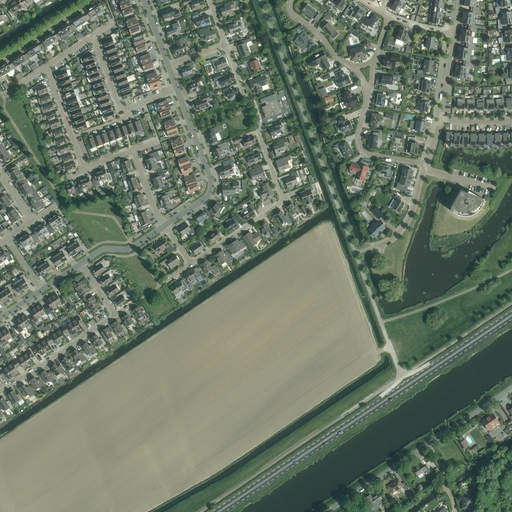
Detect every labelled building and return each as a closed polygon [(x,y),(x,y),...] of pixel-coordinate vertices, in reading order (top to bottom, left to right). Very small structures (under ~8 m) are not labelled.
[(13,4),(18,11),(23,8),(24,10),(27,8),(24,3),(21,4),(18,0),(16,0),(15,1),(15,2),(13,4)] [(119,2),(122,10),(131,6),(129,0),(115,0),(117,3),(119,2)] [(184,5),(187,4),(188,6),(189,7),(192,6),(193,10),(204,6),(201,0),(197,0),(191,2),(190,0),(186,0),(183,1),(184,5)] [(332,0),(331,2),(337,7),(336,8),(341,12),(344,8),(342,7),(347,0),(332,0)] [(394,0),(393,4),(401,8),(404,4),(396,0),(394,0)] [(472,10),(479,11),(480,8),(476,7),(476,2),(465,0),(464,6),(465,6),(473,7),(472,10)] [(495,11),(502,10),(502,7),(510,6),(509,0),(498,2),(497,2),(497,8),(495,8),(495,11)] [(231,9),(235,8),(232,2),(226,4),(227,7),(221,9),(223,16),(229,14),(230,16),(233,15),(231,9)] [(92,7),(97,15),(105,10),(102,6),(100,3),(98,5),(97,4),(92,7)] [(12,19),(15,17),(17,15),(15,13),(18,11),(13,4),(11,5),(11,4),(8,6),(11,11),(8,13),(12,19)] [(308,4),(307,5),(302,11),(311,18),(317,11),(308,4)] [(391,10),(399,13),(401,8),(393,4),(391,7),(392,8),(391,10)] [(131,6),(122,10),(125,17),(134,14),(131,6)] [(97,15),(92,7),(87,11),(89,15),(87,16),(90,20),(92,24),(95,23),(92,18),(97,15)] [(363,12),(363,11),(361,10),(361,9),(359,8),(358,8),(357,7),(355,10),(354,10),(352,12),(350,10),(347,15),(351,18),(352,16),(358,20),(359,17),(361,17),(361,15),(361,14),(363,12)] [(176,18),(180,17),(178,10),(174,12),(173,9),(161,13),(164,20),(175,16),(176,18)] [(479,11),(472,10),(472,13),(464,12),(463,18),(474,20),(474,19),(475,14),(479,15),(479,11)] [(502,10),(495,11),(496,15),(500,14),(501,20),(511,18),(511,17),(511,12),(503,13),(502,10)] [(319,13),(314,19),(317,22),(322,16),(319,13)] [(77,17),(82,25),(90,20),(87,16),(85,18),(82,14),(77,17)] [(195,19),(198,27),(210,23),(207,15),(200,17),(199,14),(192,17),(193,20),(195,19)] [(368,26),(374,30),(379,20),(373,16),(370,20),(367,19),(364,25),(367,27),(368,26)] [(72,26),(74,30),(82,25),(77,17),(72,21),(74,24),(72,26)] [(128,28),(138,24),(135,17),(126,20),(128,28)] [(239,31),(243,29),(240,22),(241,22),(240,18),(233,20),(235,24),(228,26),(231,35),(239,31)] [(470,28),(477,29),(477,26),(475,25),(476,20),(474,19),(474,20),(463,18),(462,24),(470,25),(470,28)] [(498,20),(499,26),(498,26),(498,29),(505,28),(505,25),(511,24),(511,18),(501,20),(498,20)] [(176,28),(179,27),(177,22),(172,24),(173,27),(166,30),(169,37),(178,33),(176,28)] [(328,23),(323,28),(330,36),(336,31),(328,23)] [(62,27),(67,35),(74,30),(72,26),(70,27),(67,24),(62,27)] [(138,24),(128,28),(131,36),(141,32),(138,24)] [(57,36),(59,40),(67,35),(62,27),(57,30),(59,34),(57,36)] [(477,29),(470,28),(470,31),(461,30),(462,30),(461,30),(460,36),(472,37),(472,32),(477,32),(477,29)] [(505,28),(498,29),(498,33),(501,32),(502,38),(511,36),(511,30),(505,31),(505,28)] [(403,42),(403,43),(407,44),(409,37),(406,36),(407,32),(400,29),(396,39),(403,42)] [(213,42),(218,40),(214,31),(208,33),(207,30),(199,33),(202,39),(206,38),(207,41),(212,39),(213,42)] [(308,50),(314,44),(311,42),(312,41),(309,39),(307,38),(308,37),(304,32),(300,36),(296,39),(299,42),(299,43),(300,43),(302,46),(301,47),(303,50),(306,47),(308,50)] [(47,37),(52,45),(59,40),(57,36),(54,37),(52,33),(47,37)] [(135,46),(145,43),(142,35),(132,38),(135,46)] [(468,46),(475,47),(475,44),(473,43),(473,37),(472,37),(460,36),(460,42),(468,43),(468,46)] [(500,44),(501,47),(508,46),(507,43),(511,42),(511,36),(502,38),(503,43),(500,44)] [(42,45),(44,49),(52,45),(47,37),(41,40),(44,44),(42,45)] [(427,37),(426,48),(433,49),(433,50),(437,50),(438,43),(434,43),(435,38),(427,37)] [(105,48),(114,45),(112,39),(100,43),(101,46),(104,45),(105,48)] [(176,55),(187,51),(185,44),(184,44),(182,39),(176,41),(178,47),(173,48),(176,55)] [(246,43),(251,41),(250,39),(241,42),(242,45),(237,46),(242,58),(250,55),(246,43)] [(368,48),(371,43),(366,40),(363,45),(365,46),(364,47),(351,50),(352,53),(351,53),(350,54),(351,56),(352,57),(353,56),(353,59),(366,56),(364,49),(365,49),(366,47),(368,48)] [(32,47),(37,54),(44,49),(42,45),(39,47),(37,43),(32,47)] [(145,43),(135,46),(138,54),(148,50),(145,43)] [(117,52),(114,45),(105,48),(107,52),(104,53),(105,56),(117,52)] [(458,54),(471,56),(472,50),(474,50),(475,47),(468,46),(467,49),(459,48),(458,54)] [(511,48),(508,49),(508,46),(501,47),(501,50),(505,50),(506,55),(511,54),(511,48)] [(27,55),(29,59),(37,54),(32,47),(26,50),(29,54),(27,55)] [(110,61),(119,58),(117,52),(105,56),(106,59),(109,58),(110,61)] [(324,70),(330,66),(326,60),(327,59),(322,52),(310,59),(315,66),(320,63),(324,70)] [(17,56),(22,64),(29,59),(27,55),(24,57),(22,53),(17,56)] [(142,64),(152,61),(149,53),(139,57),(142,64)] [(83,64),(85,63),(97,59),(95,56),(93,57),(91,54),(82,57),(83,57),(81,58),(80,59),(82,63),(83,64)] [(465,64),(472,65),(473,61),(470,61),(471,56),(458,54),(457,60),(466,61),(465,64)] [(503,61),(503,65),(510,64),(510,61),(511,60),(511,54),(506,55),(504,55),(505,61),(503,61)] [(400,56),(392,55),(391,59),(384,58),(383,66),(387,66),(387,67),(388,68),(390,68),(390,67),(391,67),(395,67),(395,61),(399,62),(400,56)] [(11,65),(14,69),(22,64),(17,56),(11,60),(14,64),(11,65)] [(119,58),(110,61),(111,65),(109,66),(110,69),(122,65),(119,58)] [(218,70),(228,66),(225,59),(219,61),(218,58),(211,61),(212,64),(216,62),(218,70)] [(97,59),(85,63),(87,70),(96,67),(95,63),(98,62),(97,59)] [(251,74),(261,70),(258,60),(255,61),(254,59),(243,62),(245,66),(248,65),(251,74)] [(152,61),(142,64),(145,72),(154,69),(152,61)] [(425,61),(424,72),(432,73),(432,69),(433,69),(434,66),(433,66),(433,62),(425,61)] [(14,69),(11,65),(9,67),(7,63),(1,66),(7,74),(14,69)] [(184,77),(189,75),(189,77),(190,78),(191,78),(193,77),(193,76),(193,74),(193,73),(191,67),(193,66),(192,63),(186,65),(187,68),(181,70),(184,77)] [(456,72),(468,73),(467,73),(467,68),(472,68),(472,65),(465,64),(465,67),(457,66),(457,65),(456,65),(456,72)] [(511,66),(511,67),(510,64),(503,65),(504,68),(506,68),(507,73),(507,74),(511,72),(511,66)] [(122,65),(110,69),(111,72),(114,71),(115,74),(124,71),(122,65)] [(58,77),(60,80),(69,77),(66,70),(67,70),(66,67),(60,70),(61,72),(54,75),(56,78),(58,77)] [(96,67),(87,70),(90,76),(101,72),(100,69),(97,70),(96,67)] [(115,82),(126,77),(124,71),(115,74),(116,78),(113,79),(115,82)] [(149,82),(158,79),(155,71),(146,75),(149,82)] [(268,84),(265,76),(271,74),(270,71),(260,75),(261,78),(249,82),(252,90),(253,89),(255,94),(261,92),(259,87),(268,84)] [(346,85),(351,83),(348,75),(345,77),(344,74),(342,71),(336,74),(338,79),(336,80),(339,88),(343,86),(344,86),(346,86),(346,85)] [(92,83),(101,80),(100,76),(103,75),(101,72),(90,76),(92,83)] [(463,82),(470,83),(470,79),(468,79),(468,73),(456,72),(455,78),(455,77),(463,79),(463,82)] [(222,87),(232,83),(229,76),(222,78),(221,74),(213,77),(215,83),(220,81),(222,87)] [(398,82),(398,76),(392,75),(392,78),(383,76),(382,80),(381,80),(380,85),(386,85),(386,84),(392,85),(393,81),(398,82)] [(69,77),(60,80),(61,84),(58,85),(59,88),(71,83),(69,77)] [(126,77),(115,82),(116,85),(119,84),(120,87),(129,84),(126,77)] [(158,79),(149,82),(152,90),(161,87),(158,79)] [(101,80),(92,83),(94,89),(106,85),(105,82),(102,83),(101,80)] [(422,90),(421,92),(429,93),(430,82),(423,81),(422,87),(421,87),(421,88),(421,89),(422,90)] [(71,83),(59,88),(60,91),(63,90),(64,93),(73,90),(71,83)] [(129,84),(120,87),(121,91),(118,92),(119,95),(131,90),(129,84)] [(198,95),(205,93),(203,87),(198,88),(198,87),(197,84),(194,85),(194,84),(188,86),(191,94),(197,92),(198,95)] [(97,96),(106,92),(105,89),(107,88),(106,85),(94,89),(97,96)] [(44,94),(44,95),(49,93),(47,87),(42,89),(41,86),(34,88),(36,94),(38,93),(39,96),(44,94)] [(227,92),(229,99),(230,98),(230,101),(236,99),(235,97),(238,95),(236,89),(230,91),(229,88),(223,90),(224,93),(227,92)] [(73,90),(64,93),(66,96),(63,98),(64,101),(76,96),(73,90)] [(131,90),(119,95),(121,98),(123,97),(125,100),(134,97),(131,90)] [(354,105),(359,103),(356,96),(352,98),(349,91),(338,96),(341,103),(345,101),(347,108),(351,106),(352,107),(354,106),(354,105)] [(106,92),(97,96),(99,102),(111,98),(110,95),(107,96),(106,92)] [(41,101),(43,104),(47,103),(52,101),(50,95),(45,97),(44,95),(44,94),(39,96),(37,97),(39,102),(41,101)] [(275,115),(282,113),(275,94),(265,98),(266,102),(267,102),(268,104),(266,105),(267,106),(262,108),(266,119),(271,117),(270,112),(274,111),(275,115)] [(508,97),(503,98),(503,109),(504,109),(509,108),(509,110),(511,109),(511,94),(508,95),(508,97)] [(207,102),(209,101),(207,95),(201,97),(203,100),(195,103),(197,111),(208,107),(207,102)] [(377,105),(384,106),(385,96),(378,95),(377,105)] [(464,109),(464,98),(465,98),(465,95),(461,95),(461,98),(455,97),(454,108),(459,109),(459,110),(464,111),(464,109)] [(499,98),(493,98),(494,109),(499,109),(499,111),(504,110),(504,109),(503,109),(503,98),(503,95),(499,95),(499,98)] [(76,96),(64,101),(65,104),(68,103),(69,106),(78,103),(76,96)] [(464,109),(469,109),(469,111),(474,111),(474,110),(474,99),(474,96),(470,96),(470,98),(465,98),(464,98),(464,109)] [(474,110),(479,110),(479,111),(484,111),(484,110),(484,99),(484,96),(480,96),(480,99),(474,99),(474,110)] [(484,99),(484,110),(489,109),(489,111),(494,111),(494,109),(493,98),(493,96),(489,96),(489,98),(484,99)] [(99,102),(102,109),(111,105),(109,102),(112,101),(111,98),(99,102)] [(428,113),(429,103),(424,102),(425,99),(419,98),(418,105),(421,105),(420,112),(428,113)] [(159,111),(169,108),(166,100),(156,103),(159,111)] [(45,110),(46,113),(50,111),(55,110),(53,104),(48,106),(47,103),(43,104),(40,105),(42,111),(45,110)] [(78,103),(69,106),(70,109),(68,110),(69,114),(81,109),(78,103)] [(102,109),(104,115),(116,111),(115,108),(112,109),(111,105),(102,109)] [(169,108),(159,111),(162,119),(172,115),(169,108)] [(81,109),(69,114),(70,117),(73,116),(74,119),(83,116),(81,109)] [(48,118),(49,121),(53,120),(58,118),(56,112),(51,114),(50,111),(46,113),(43,114),(45,119),(48,118)] [(116,111),(104,115),(106,122),(115,118),(114,115),(117,114),(116,111)] [(372,114),(371,124),(376,125),(380,126),(381,122),(382,116),(372,114)] [(83,116),(74,119),(75,122),(72,123),(74,126),(85,122),(83,116)] [(342,132),(352,128),(349,121),(345,122),(344,120),(345,120),(344,117),(338,120),(340,125),(339,125),(342,132)] [(166,130),(176,126),(173,118),(163,122),(166,130)] [(425,123),(426,120),(418,118),(418,121),(417,121),(417,122),(414,121),(412,129),(415,130),(415,131),(424,133),(426,123),(425,123)] [(51,127),(52,130),(56,128),(61,126),(59,121),(54,122),(53,120),(49,121),(47,122),(49,127),(51,127)] [(131,121),(136,136),(136,135),(135,133),(142,130),(139,121),(135,122),(134,120),(131,121)] [(125,126),(129,135),(130,138),(136,136),(131,121),(128,122),(129,125),(125,126)] [(85,122),(74,126),(75,130),(78,129),(79,132),(88,129),(85,122)] [(279,128),(282,127),(280,122),(274,124),(275,127),(269,130),(272,136),(281,133),(279,128)] [(118,126),(122,137),(129,135),(125,126),(122,127),(121,124),(118,126)] [(113,131),(116,140),(122,137),(118,126),(115,127),(116,130),(113,131)] [(176,126),(166,130),(169,137),(179,134),(176,126)] [(59,137),(64,135),(62,129),(57,131),(56,128),(52,130),(50,131),(52,136),(54,135),(55,138),(59,137)] [(210,144),(217,141),(214,132),(215,131),(214,128),(207,131),(208,134),(206,135),(210,144)] [(116,140),(113,131),(109,132),(108,129),(105,130),(109,142),(116,140)] [(100,136),(103,145),(109,142),(105,130),(102,132),(103,134),(100,136)] [(445,136),(444,140),(445,140),(446,140),(445,144),(450,144),(450,147),(454,148),(454,145),(455,134),(455,132),(451,132),(451,133),(446,133),(446,137),(445,137),(445,136)] [(454,145),(458,145),(458,148),(462,148),(462,145),(463,134),(463,133),(459,132),(459,134),(455,134),(454,145)] [(499,134),(495,134),(495,145),(496,145),(500,145),(500,148),(504,148),(504,145),(503,134),(503,132),(499,133),(499,134)] [(507,134),(503,134),(504,145),(508,144),(508,147),(511,147),(511,144),(511,133),(511,132),(507,132),(507,134)] [(369,147),(376,148),(377,139),(380,140),(380,134),(374,133),(373,137),(370,136),(369,147)] [(462,145),(467,145),(467,148),(471,148),(471,145),(470,145),(471,135),(471,133),(467,133),(467,134),(463,134),(462,145)] [(470,145),(471,145),(475,146),(475,149),(479,149),(479,146),(479,135),(479,133),(475,133),(475,135),(471,135),(470,145)] [(483,135),(479,135),(479,146),(483,146),(483,149),(487,149),(487,146),(487,135),(487,133),(483,133),(483,135)] [(491,134),(487,135),(487,146),(492,145),(492,148),(496,148),(496,145),(495,145),(495,134),(495,133),(491,133),(491,134)] [(92,135),(96,147),(103,145),(100,136),(96,137),(95,134),(92,135)] [(96,147),(92,135),(89,136),(90,139),(87,140),(90,149),(96,147)] [(245,147),(256,143),(254,136),(243,140),(245,147)] [(57,143),(58,147),(62,145),(63,145),(68,143),(65,137),(60,139),(59,137),(55,138),(53,139),(55,144),(57,143)] [(173,149),(183,145),(180,138),(170,141),(173,149)] [(409,154),(417,155),(418,144),(414,143),(415,138),(409,138),(408,143),(411,143),(409,154)] [(284,147),(288,145),(286,139),(279,141),(280,145),(274,147),(277,156),(282,155),(280,152),(285,150),(284,147)] [(228,142),(224,143),(217,146),(218,149),(213,151),(216,160),(224,157),(222,151),(230,148),(228,142)] [(346,158),(353,153),(347,142),(342,145),(340,142),(334,146),(336,149),(339,147),(344,155),(344,154),(346,157),(345,158),(346,158)] [(56,147),(58,153),(57,153),(57,154),(58,155),(58,156),(59,156),(61,155),(66,153),(66,154),(71,152),(68,146),(63,148),(63,145),(62,145),(58,147),(56,147)] [(183,145),(173,149),(176,157),(186,153),(183,145)] [(11,158),(12,157),(10,155),(9,155),(6,151),(0,155),(0,157),(2,161),(3,160),(5,162),(11,158)] [(250,165),(262,160),(259,153),(254,155),(253,154),(252,151),(244,154),(246,158),(248,158),(250,165)] [(145,161),(147,166),(156,163),(158,162),(157,158),(158,157),(156,152),(150,154),(152,158),(145,161)] [(63,160),(64,163),(69,162),(74,160),(72,154),(67,156),(66,154),(66,153),(61,155),(59,156),(61,161),(63,160)] [(180,167),(190,164),(187,156),(177,160),(180,167)] [(287,161),(291,160),(289,156),(282,159),(283,162),(277,165),(279,168),(278,168),(280,174),(285,172),(284,170),(290,168),(287,161)] [(122,169),(131,166),(129,160),(124,162),(123,159),(116,162),(117,163),(116,163),(117,165),(118,165),(120,164),(122,169)] [(231,168),(234,167),(231,159),(225,161),(227,166),(219,169),(222,177),(233,173),(231,168)] [(70,165),(69,162),(64,163),(62,164),(64,170),(66,169),(68,172),(77,169),(75,163),(70,165)] [(156,163),(147,166),(149,171),(156,169),(157,171),(163,169),(161,164),(157,166),(156,163)] [(190,164),(180,167),(183,175),(184,175),(188,173),(193,171),(190,164)] [(366,172),(368,167),(359,165),(359,166),(352,164),(350,170),(357,172),(355,178),(364,181),(365,176),(366,176),(368,176),(368,174),(367,172),(366,172)] [(378,173),(379,173),(380,174),(381,174),(382,174),(383,174),(387,175),(386,177),(391,178),(392,171),(390,171),(390,168),(380,165),(378,173)] [(14,178),(22,172),(22,171),(20,172),(16,166),(10,170),(12,172),(10,173),(14,178)] [(123,179),(130,176),(129,174),(134,172),(131,166),(122,169),(124,173),(121,174),(123,179)] [(105,169),(99,171),(103,180),(108,178),(109,181),(112,180),(110,173),(107,174),(105,169)] [(262,181),(266,179),(263,169),(257,172),(256,169),(249,171),(253,181),(261,178),(262,181)] [(412,178),(413,171),(404,169),(402,174),(399,173),(398,178),(401,179),(400,184),(398,183),(396,189),(406,191),(407,186),(409,187),(411,181),(412,178)] [(93,180),(93,181),(95,186),(100,185),(104,184),(103,180),(99,171),(94,174),(95,179),(93,180)] [(20,184),(26,180),(21,174),(23,173),(22,172),(14,178),(17,182),(18,182),(20,184)] [(154,185),(163,181),(162,178),(165,177),(164,172),(158,174),(159,177),(152,180),(154,185)] [(296,178),(298,177),(297,172),(290,174),(292,177),(285,180),(288,190),(293,188),(292,185),(298,183),(296,178)] [(187,186),(197,182),(194,174),(189,176),(185,178),(184,178),(187,186)] [(130,176),(123,179),(124,182),(127,181),(129,186),(138,183),(136,177),(131,179),(130,176)] [(83,180),(86,189),(92,186),(93,189),(96,188),(95,186),(93,181),(91,182),(89,177),(83,180)] [(26,180),(20,184),(21,186),(20,187),(23,192),(32,186),(31,185),(30,186),(26,180)] [(76,188),(79,195),(84,193),(83,190),(86,189),(83,180),(77,182),(79,187),(76,188)] [(163,181),(154,185),(156,190),(163,187),(164,190),(169,188),(168,184),(164,186),(163,181)] [(188,194),(190,193),(199,190),(197,182),(187,186),(189,190),(187,191),(187,193),(188,194)] [(234,190),(239,189),(238,182),(227,183),(227,186),(226,186),(227,188),(223,188),(223,196),(228,195),(234,194),(234,190)] [(138,183),(129,186),(131,192),(128,193),(129,195),(129,196),(136,193),(135,190),(140,189),(138,183)] [(267,198),(273,195),(269,186),(268,183),(262,185),(264,191),(260,193),(262,198),(267,196),(267,198)] [(79,195),(76,188),(74,189),(72,184),(66,186),(69,195),(73,194),(74,196),(79,195)] [(32,186),(23,192),(26,196),(27,196),(29,198),(35,194),(31,187),(32,186)] [(311,200),(314,199),(311,191),(313,190),(311,186),(304,188),(305,191),(300,193),(302,198),(305,203),(305,202),(306,205),(312,203),(311,200)] [(161,204),(170,200),(168,196),(172,195),(171,191),(165,193),(166,196),(159,198),(161,204)] [(459,194),(453,205),(450,210),(451,211),(453,212),(454,213),(455,214),(457,215),(458,216),(460,216),(461,217),(463,217),(465,217),(466,217),(468,217),(469,216),(471,216),(473,215),(474,215),(475,214),(477,213),(478,212),(479,211),(480,209),(481,208),(482,207),(483,205),(483,203),(484,201),(484,200),(483,200),(468,192),(467,195),(464,193),(460,192),(459,194)] [(129,198),(130,198),(131,201),(134,200),(135,203),(144,200),(142,194),(137,196),(136,193),(129,196),(129,195),(128,196),(129,198)] [(35,194),(29,198),(31,200),(29,201),(32,206),(40,201),(35,194)] [(397,202),(392,209),(399,213),(404,203),(400,201),(401,198),(396,195),(393,200),(397,202)] [(0,210),(0,212),(1,214),(7,211),(5,208),(11,204),(8,200),(0,205),(2,209),(0,210)] [(135,213),(140,211),(142,210),(141,207),(146,206),(144,200),(135,203),(137,209),(134,210),(135,213)] [(170,200),(161,204),(163,209),(170,206),(171,209),(176,207),(175,203),(171,204),(170,200)] [(40,201),(32,206),(35,210),(37,210),(38,212),(44,208),(40,201)] [(214,205),(213,207),(210,208),(214,215),(217,213),(219,214),(224,207),(225,207),(226,205),(223,203),(222,206),(217,203),(215,205),(214,205)] [(253,212),(255,210),(251,203),(248,205),(250,209),(242,215),(246,220),(255,214),(253,212)] [(300,213),(303,212),(304,215),(307,213),(303,207),(300,209),(298,210),(296,205),(294,207),(292,204),(287,207),(292,215),(296,212),(297,215),(300,213)] [(379,219),(384,214),(377,207),(372,212),(379,219)] [(9,219),(17,213),(14,209),(8,213),(7,211),(1,214),(3,217),(7,215),(9,219)] [(137,215),(139,221),(148,217),(146,212),(141,213),(140,211),(135,213),(133,213),(134,216),(137,215)] [(289,223),(291,222),(287,215),(285,217),(281,211),(275,216),(281,225),(284,223),(287,221),(289,223)] [(204,222),(213,219),(207,212),(205,213),(204,212),(195,218),(199,224),(204,221),(204,222)] [(17,213),(9,219),(12,223),(20,218),(17,213)] [(239,222),(235,216),(232,213),(229,215),(232,218),(230,219),(232,221),(226,225),(226,226),(227,227),(226,228),(226,229),(226,230),(227,230),(228,230),(230,231),(237,226),(236,224),(239,222)] [(52,217),(58,225),(63,222),(65,225),(67,223),(66,222),(65,220),(63,218),(61,220),(57,214),(52,217)] [(49,228),(53,233),(55,231),(53,229),(58,225),(52,217),(47,220),(51,226),(49,228)] [(148,217),(139,221),(141,226),(138,227),(140,230),(146,228),(145,225),(150,223),(148,217)] [(382,233),(381,232),(385,228),(383,227),(384,225),(382,222),(380,224),(379,222),(376,224),(374,223),(370,227),(372,228),(369,231),(371,233),(369,234),(372,237),(373,235),(375,237),(378,234),(380,235),(382,233)] [(38,227),(43,235),(48,232),(50,235),(53,233),(49,228),(47,229),(43,223),(38,227)] [(264,236),(265,236),(271,232),(265,223),(259,227),(263,233),(262,234),(264,236)] [(193,234),(196,232),(193,227),(190,229),(187,224),(178,229),(182,235),(188,231),(190,234),(192,233),(193,234)] [(35,237),(38,243),(41,241),(39,238),(43,235),(38,227),(33,230),(37,236),(35,237)] [(218,234),(221,232),(217,227),(214,228),(216,232),(207,238),(211,244),(221,237),(218,234)] [(23,236),(29,245),(32,243),(34,245),(38,243),(35,237),(32,239),(28,233),(23,236)] [(256,242),(261,239),(257,233),(252,236),(250,233),(243,237),(250,248),(257,243),(256,242)] [(29,245),(23,236),(18,239),(22,246),(20,247),(25,254),(27,252),(24,248),(29,245)] [(72,245),(77,253),(82,249),(80,245),(82,244),(78,238),(73,241),(75,243),(72,245)] [(201,245),(204,243),(201,238),(195,242),(197,245),(191,249),(195,254),(204,249),(201,245)] [(168,253),(174,249),(171,246),(169,244),(168,245),(164,240),(154,246),(158,253),(166,248),(167,250),(168,253)] [(237,252),(245,247),(241,241),(238,242),(237,240),(232,244),(232,245),(229,247),(233,253),(236,251),(237,252)] [(63,248),(67,254),(69,252),(72,256),(77,253),(72,245),(69,247),(67,245),(63,248)] [(57,255),(62,263),(68,260),(65,255),(67,254),(63,248),(58,251),(60,253),(57,255)] [(0,251),(0,255),(4,262),(7,259),(9,262),(13,259),(8,252),(5,253),(3,250),(0,251)] [(227,264),(232,260),(229,254),(226,256),(222,251),(215,256),(221,265),(226,262),(227,264)] [(48,258),(52,264),(54,262),(57,267),(62,263),(57,255),(54,257),(52,255),(48,258)] [(171,268),(180,262),(175,255),(167,261),(165,258),(159,262),(162,265),(167,262),(171,268)] [(42,265),(47,273),(53,270),(50,265),(52,264),(48,258),(43,261),(45,263),(42,265)] [(97,276),(105,270),(102,265),(105,263),(103,260),(96,264),(98,267),(93,270),(97,276)] [(215,275),(220,272),(215,265),(211,268),(207,261),(200,265),(206,274),(211,270),(215,275)] [(47,273),(42,265),(39,267),(38,265),(33,268),(37,274),(39,272),(42,277),(47,273)] [(109,275),(112,273),(110,270),(103,275),(105,277),(100,281),(104,286),(112,281),(109,275)] [(203,279),(198,272),(196,273),(193,270),(185,276),(189,282),(195,277),(199,282),(203,279)] [(18,281),(23,289),(28,286),(26,282),(28,280),(24,274),(19,277),(21,279),(18,281)] [(116,285),(119,283),(117,280),(110,285),(112,287),(107,291),(111,297),(119,291),(116,285)] [(183,292),(188,288),(183,280),(171,288),(175,293),(178,291),(179,292),(182,290),(183,292)] [(9,284),(13,290),(15,289),(18,293),(23,289),(18,281),(15,283),(13,281),(9,284)] [(78,292),(86,286),(83,281),(78,284),(77,281),(71,284),(73,287),(74,287),(78,292)] [(13,290),(9,284),(4,287),(6,289),(3,291),(8,299),(13,296),(11,292),(13,290)] [(86,286),(78,292),(81,297),(80,297),(82,300),(87,296),(85,294),(90,291),(86,286)] [(0,298),(0,299),(3,303),(8,299),(3,291),(0,292),(0,298)] [(123,296),(126,294),(124,291),(117,295),(119,298),(114,301),(117,307),(126,301),(123,296)] [(51,297),(57,306),(62,303),(63,304),(65,302),(62,297),(59,298),(56,294),(51,297)] [(88,307),(97,301),(93,296),(89,299),(87,296),(82,300),(84,303),(85,302),(88,307)] [(46,307),(50,312),(53,311),(52,310),(57,306),(51,297),(46,301),(49,305),(46,307)] [(87,308),(92,316),(93,315),(97,312),(96,309),(100,306),(97,301),(87,308)] [(36,308),(42,317),(47,313),(47,314),(50,312),(46,307),(44,309),(41,304),(36,308)] [(146,319),(149,318),(145,311),(142,313),(138,307),(133,311),(138,319),(144,315),(146,319)] [(31,317),(35,323),(37,321),(37,320),(42,317),(36,308),(31,311),(34,316),(31,317)] [(134,325),(137,323),(134,318),(131,320),(128,314),(122,318),(128,326),(133,323),(134,325)] [(20,318),(26,327),(31,324),(32,325),(35,323),(31,317),(28,319),(26,315),(20,318)] [(72,323),(78,331),(83,328),(80,324),(83,322),(79,317),(76,318),(77,319),(72,323)] [(26,327),(20,318),(15,322),(18,326),(15,328),(19,333),(22,331),(21,330),(26,327)] [(125,334),(128,332),(123,325),(121,327),(117,321),(112,325),(117,333),(123,330),(125,334)] [(63,327),(67,332),(70,331),(72,335),(78,331),(72,323),(67,326),(66,325),(63,327)] [(56,333),(62,342),(67,338),(64,334),(67,332),(63,327),(61,329),(61,330),(56,333)] [(2,332),(8,341),(13,337),(13,338),(16,336),(12,331),(10,333),(7,328),(2,332)] [(115,341),(118,339),(113,332),(111,334),(107,328),(101,332),(107,340),(110,338),(111,339),(113,338),(115,341)] [(48,337),(52,343),(54,341),(57,345),(62,342),(56,333),(51,336),(51,335),(48,337)] [(103,346),(106,344),(103,339),(100,341),(96,335),(91,339),(96,347),(102,343),(103,346)] [(41,343),(47,352),(52,349),(49,344),(52,343),(48,337),(45,339),(46,340),(41,343)] [(47,352),(41,343),(36,347),(35,346),(32,348),(36,353),(39,351),(42,356),(47,352)] [(92,355),(97,352),(93,347),(90,348),(87,343),(86,343),(83,345),(81,347),(87,355),(91,353),(92,355)] [(23,357),(29,365),(34,362),(31,358),(34,356),(30,350),(27,352),(28,353),(23,357)] [(82,362),(86,359),(82,354),(80,355),(76,350),(75,350),(73,352),(71,354),(76,361),(77,362),(80,360),(82,362)] [(15,361),(18,366),(21,365),(24,369),(29,365),(23,357),(18,360),(17,359),(15,361)] [(71,369),(76,366),(72,360),(69,362),(66,357),(65,357),(62,359),(63,359),(61,361),(66,369),(70,367),(71,369)] [(18,366),(15,361),(12,363),(13,364),(8,367),(14,376),(19,372),(16,368),(18,366)] [(62,374),(65,372),(62,367),(59,369),(56,364),(55,364),(52,366),(50,367),(52,371),(54,373),(56,376),(61,373),(62,374)] [(0,370),(0,372),(3,377),(5,375),(8,379),(14,376),(8,367),(3,370),(2,369),(0,370)] [(52,381),(55,379),(51,374),(49,376),(45,371),(44,371),(41,372),(42,373),(40,374),(46,383),(51,380),(52,381)] [(41,388),(44,386),(41,381),(38,383),(35,378),(34,378),(31,380),(29,381),(35,390),(41,387),(41,388)] [(30,397),(34,394),(30,388),(28,390),(24,385),(23,385),(21,386),(21,387),(19,388),(25,397),(29,395),(30,397)] [(18,403),(23,399),(20,395),(17,396),(14,391),(8,395),(14,404),(17,401),(18,403)] [(11,410),(14,408),(9,401),(7,403),(3,398),(0,399),(0,405),(3,411),(9,407),(11,410)] [(482,422),(490,433),(500,426),(498,422),(493,414),(482,422)] [(464,440),(458,443),(461,448),(467,444),(464,440)] [(431,472),(427,466),(424,468),(422,464),(413,470),(417,476),(425,471),(427,474),(431,472)] [(398,480),(388,487),(388,488),(388,489),(389,491),(390,491),(392,494),(403,486),(405,490),(408,488),(404,482),(401,484),(398,480)] [(372,498),(370,495),(365,498),(371,508),(377,505),(378,507),(383,503),(381,500),(382,500),(378,494),(372,498)] [(473,510),(475,497),(471,496),(470,499),(464,498),(463,500),(462,501),(462,503),(462,504),(463,504),(462,508),(473,510)]
